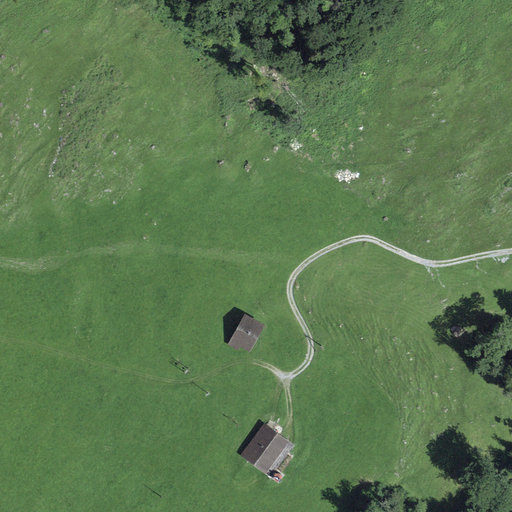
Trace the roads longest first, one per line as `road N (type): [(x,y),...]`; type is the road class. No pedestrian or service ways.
road 1 (track): [(287,376),(311,351),(293,279),(324,249),(373,238),(437,264),(511,252)]
road 2 (track): [(0,332),(165,385),(245,359),(265,360),(287,376)]
